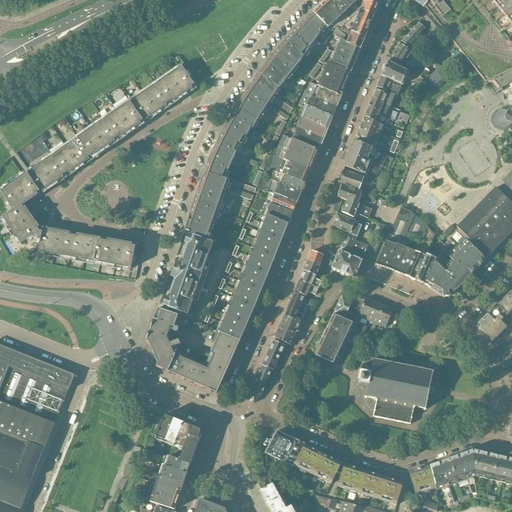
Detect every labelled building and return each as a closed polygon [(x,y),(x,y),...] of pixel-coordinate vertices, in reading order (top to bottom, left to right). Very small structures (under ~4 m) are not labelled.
[(359,51),(372,18),(358,12),(362,4),(357,0),(327,0),(312,14),(325,28),(324,28),(326,30),(327,29),(335,36),(341,40),(340,42),(345,46),(359,51)] [(357,0),(362,4),(358,12),(372,18),(378,3),(375,0),(357,0)] [(511,0),(421,0),(423,2),(421,5),(424,7),(430,14),(441,28),(485,83),(495,95),(511,80),(511,0)] [(331,35),(326,30),(324,28),(325,28),(312,14),(292,35),(308,50),(315,41),(323,46),(331,35)] [(441,28),(430,14),(423,19),(436,33),(441,28)] [(416,39),(425,29),(418,24),(402,42),(408,48),(411,44),(416,39)] [(285,43),(271,59),(290,74),(298,64),(305,55),(304,55),(308,50),(292,35),(285,43)] [(350,73),(359,51),(345,46),(340,42),(331,65),(350,73)] [(399,44),(389,60),(398,66),(408,51),(399,44)] [(331,52),(327,50),(319,62),(322,65),(331,52)] [(278,90),(290,74),(271,59),(265,67),(259,75),(253,83),(272,97),(278,89),(278,90)] [(387,61),(381,77),(402,86),(403,86),(405,81),(402,80),(405,72),(397,68),(387,61)] [(321,66),(319,65),(317,64),(309,77),(312,79),(321,66)] [(350,73),(331,65),(328,64),(318,88),(340,97),(350,73)] [(181,67),(155,85),(168,103),(171,101),(172,103),(192,89),(190,87),(194,85),(181,67)] [(395,102),(402,86),(381,77),(376,88),(387,93),(388,93),(394,96),(392,101),(395,102)] [(267,105),(272,97),(253,83),(250,88),(242,100),(236,109),(257,121),(267,105)] [(155,85),(129,103),(141,121),(145,119),(146,120),(166,107),(165,105),(168,103),(155,85)] [(309,109),(313,100),(318,88),(309,85),(299,103),(308,106),(307,108),(309,109)] [(340,97),(318,88),(313,100),(335,109),(340,97)] [(390,107),(392,101),(394,96),(388,93),(387,93),(387,95),(376,90),(372,99),(389,106),(390,107)] [(296,93),(291,102),(295,104),(300,95),(296,93)] [(126,97),(114,105),(117,110),(129,102),(126,97)] [(292,110),(276,98),(273,103),(290,114),(292,110)] [(386,114),(389,106),(372,99),(364,117),(385,125),(386,121),(378,118),(379,115),(384,117),(386,114)] [(335,109),(313,100),(309,109),(331,118),(335,109)] [(129,103),(104,120),(117,138),(119,137),(120,138),(126,134),(140,125),(139,123),(141,121),(129,103)] [(511,104),(507,111),(504,110),(502,110),(501,110),(499,110),(498,110),(497,110),(496,111),(495,112),(494,113),(493,114),(492,115),(491,116),(491,118),(491,119),(490,120),(490,121),(491,122),(491,123),(491,124),(492,125),(492,126),(493,127),(494,128),(495,129),(496,130),(497,130),(498,131),(500,131),(501,131),(502,131),(504,131),(505,131),(506,130),(507,129),(509,128),(511,130),(511,171),(502,182),(511,191),(511,104)] [(288,117),(272,106),(269,109),(286,121),(288,117)] [(331,118),(309,109),(307,108),(302,121),(327,130),(331,118)] [(252,129),(256,121),(257,121),(236,109),(231,118),(227,127),(222,136),(230,141),(239,145),(241,146),(251,129),(252,129)] [(406,124),(409,116),(401,113),(398,121),(406,124)] [(385,126),(385,125),(364,117),(361,125),(381,133),(384,126),(385,126)] [(117,138),(104,120),(79,138),(91,156),(93,154),(94,156),(114,142),(113,141),(117,138)] [(282,121),(275,135),(279,136),(286,123),(282,121)] [(327,130),(302,121),(298,132),(322,141),(327,130)] [(381,133),(361,125),(358,133),(378,141),(381,133)] [(322,141),(298,132),(294,141),(318,151),(322,141)] [(378,141),(358,133),(355,141),(364,145),(375,150),(378,141)] [(229,168),(234,157),(236,158),(239,152),(237,150),(239,145),(230,141),(222,136),(217,145),(211,157),(206,173),(214,176),(224,180),(226,175),(229,176),(232,169),(229,168)] [(318,151),(294,141),(283,136),(278,147),(290,152),(314,161),(318,151)] [(274,137),(267,150),(271,152),(278,139),(274,137)] [(79,138),(52,156),(65,174),(68,172),(69,174),(88,160),(87,158),(91,156),(79,138)] [(355,141),(344,167),(365,175),(375,150),(364,145),(355,141)] [(389,152),(394,154),(398,143),(394,141),(389,152)] [(50,150),(53,155),(65,146),(62,142),(50,150)] [(314,161),(290,152),(278,147),(274,153),(273,156),(278,158),(310,171),(314,161)] [(387,157),(375,150),(365,175),(375,179),(386,160),(387,157)] [(43,162),(32,170),(26,174),(38,192),(41,190),(43,192),(62,178),(61,176),(65,174),(52,156),(50,154),(41,160),(43,162)] [(265,155),(259,169),(263,171),(269,157),(265,155)] [(305,184),(310,171),(278,158),(275,165),(272,171),(277,173),(283,175),(305,184)] [(343,169),(337,184),(340,186),(341,185),(362,193),(358,192),(364,176),(343,169)] [(259,171),(252,188),(255,189),(262,173),(259,171)] [(214,176),(206,173),(198,194),(222,202),(229,182),(224,180),(214,176)] [(305,184),(283,175),(277,173),(276,177),(281,179),(279,184),(301,193),(305,184)] [(26,174),(20,178),(3,190),(4,191),(1,194),(13,211),(13,212),(21,207),(37,196),(35,194),(38,192),(26,174)] [(267,192),(271,181),(263,178),(259,189),(267,192)] [(255,189),(252,188),(232,181),(230,185),(254,193),(255,189)] [(301,193),(279,184),(271,181),(267,192),(275,195),(297,204),(301,193)] [(341,185),(340,186),(337,197),(346,201),(347,200),(357,204),(362,193),(341,185)] [(412,185),(408,196),(412,198),(417,187),(412,185)] [(253,196),(230,188),(228,193),(251,201),(253,196)] [(511,232),(511,204),(495,188),(456,228),(487,258),(511,232)] [(297,204),(275,195),(267,192),(259,189),(255,198),(266,202),(271,204),(293,213),(297,204)] [(222,202),(198,194),(191,214),(215,222),(222,202)] [(261,214),(266,202),(255,198),(251,209),(254,210),(261,214)] [(372,210),(360,205),(357,204),(347,200),(346,201),(347,201),(342,212),(354,218),(356,214),(368,219),(372,210)] [(293,213),(271,204),(266,202),(261,214),(266,216),(267,216),(288,225),(293,213)] [(21,207),(13,212),(13,211),(2,218),(21,245),(33,236),(40,241),(41,232),(39,232),(37,229),(38,228),(25,208),(23,209),(21,207)] [(426,227),(411,212),(402,209),(397,220),(416,229),(424,232),(426,227)] [(215,222),(191,214),(185,231),(189,232),(188,235),(211,244),(213,240),(209,238),(215,222)] [(357,237),(361,227),(359,226),(360,224),(336,214),(333,227),(347,233),(357,237)] [(288,225),(267,216),(260,233),(281,242),(288,225)] [(413,236),(416,229),(397,220),(386,242),(396,246),(396,245),(399,238),(403,237),(405,238),(408,239),(410,234),(413,236)] [(447,237),(454,230),(450,226),(443,233),(438,238),(442,241),(446,236),(447,237)] [(427,256),(433,241),(435,236),(426,227),(424,232),(417,248),(415,252),(404,276),(416,281),(427,256)] [(70,233),(46,229),(46,231),(42,230),(41,232),(40,241),(38,252),(69,258),(73,236),(69,235),(70,233)] [(417,248),(424,232),(416,229),(413,236),(410,234),(408,239),(409,240),(415,242),(413,246),(417,248)] [(281,242),(260,233),(253,249),(275,258),(281,242)] [(363,261),(369,246),(367,245),(368,241),(361,238),(360,242),(356,241),(357,237),(347,233),(339,252),(332,268),(355,278),(361,263),(362,263),(363,261)] [(100,239),(77,235),(76,237),(73,236),(69,258),(100,263),(104,242),(100,241),(100,239)] [(165,297),(162,306),(187,314),(212,244),(211,244),(188,235),(187,235),(184,243),(187,245),(180,264),(176,262),(170,278),(175,279),(168,298),(165,297)] [(395,272),(405,249),(409,240),(408,239),(405,238),(403,237),(399,238),(396,245),(396,246),(386,242),(375,265),(386,269),(395,272)] [(131,245),(107,240),(107,242),(104,242),(100,263),(131,269),(135,247),(131,247),(131,245)] [(404,276),(415,252),(417,248),(413,246),(415,242),(409,240),(405,249),(395,272),(404,276)] [(485,260),(466,241),(461,247),(459,245),(453,252),(454,253),(449,258),(452,261),(468,277),(476,269),(485,260)] [(441,260),(448,247),(444,245),(437,258),(441,260)] [(275,258),(253,249),(246,266),(268,275),(275,258)] [(311,252),(307,262),(319,266),(322,256),(311,252)] [(427,256),(416,281),(425,286),(426,283),(435,263),(436,260),(427,256)] [(440,262),(446,268),(449,264),(444,259),(440,262)] [(449,297),(468,277),(452,261),(446,268),(448,270),(446,273),(432,290),(438,294),(443,298),(449,297)] [(307,262),(303,271),(315,276),(319,266),(307,262)] [(432,290),(446,273),(435,263),(426,283),(425,286),(432,290)] [(268,275),(246,266),(239,283),(261,292),(268,275)] [(315,276),(303,271),(299,281),(318,289),(321,282),(313,279),(315,276)] [(318,289),(299,281),(294,292),(304,296),(306,297),(308,293),(315,296),(318,289)] [(261,292),(239,283),(233,299),(255,308),(261,292)] [(294,292),(284,316),(300,323),(303,316),(297,313),(304,296),(294,292)] [(341,297),(338,304),(334,313),(345,318),(352,302),(341,297)] [(365,299),(364,301),(356,298),(352,308),(360,311),(358,317),(367,321),(374,303),(365,299)] [(511,305),(504,298),(496,306),(506,315),(511,321),(511,305)] [(255,308),(233,299),(226,315),(247,324),(255,308)] [(383,307),(374,303),(367,321),(376,324),(383,307)] [(502,320),(506,315),(496,306),(478,324),(478,330),(490,344),(508,325),(502,320)] [(393,310),(383,307),(376,324),(385,328),(393,310)] [(233,356),(239,342),(240,342),(219,333),(213,348),(210,355),(213,356),(207,368),(206,368),(206,369),(183,359),(175,355),(172,348),(180,345),(178,341),(170,344),(167,337),(171,327),(173,328),(178,316),(157,309),(147,339),(145,343),(149,344),(157,364),(156,367),(160,369),(216,394),(233,356)] [(247,324),(226,315),(218,332),(240,341),(247,324)] [(333,364),(352,324),(333,315),(314,356),(333,364)] [(300,323),(284,316),(274,338),(290,346),(300,323)] [(398,339),(403,341),(409,326),(403,325),(398,339)] [(274,340),(262,366),(272,370),(273,371),(285,345),(274,340)] [(499,351),(506,348),(502,342),(496,346),(499,351)] [(499,362),(511,354),(511,345),(494,355),(499,362)] [(0,346),(0,399),(56,422),(74,376),(0,346)] [(511,354),(499,362),(504,369),(511,364),(511,354)] [(423,368),(421,368),(421,370),(414,368),(414,367),(412,366),(412,368),(405,366),(405,365),(403,364),(402,366),(395,364),(395,363),(393,362),(393,364),(385,362),(385,361),(383,360),(383,362),(375,360),(374,359),(372,360),(374,362),(372,369),(369,368),(369,367),(367,366),(367,368),(362,367),(361,365),(360,366),(361,368),(358,385),(356,387),(357,388),(358,388),(362,388),(362,390),(364,390),(364,389),(367,389),(366,397),(364,398),(365,400),(367,398),(366,405),(370,410),(374,410),(373,416),(410,425),(414,409),(415,407),(423,409),(425,411),(426,410),(425,408),(426,401),(427,401),(428,399),(426,399),(427,394),(431,395),(433,388),(429,387),(430,383),(432,383),(432,381),(430,381),(432,373),(434,372),(433,371),(431,372),(422,370),(423,368)] [(262,366),(246,401),(253,404),(261,395),(272,370),(262,366)] [(0,430),(42,447),(45,448),(48,441),(56,422),(0,399),(0,430)] [(164,418),(159,416),(152,434),(156,436),(164,418)] [(165,416),(164,418),(156,436),(155,440),(164,444),(173,419),(165,416)] [(182,423),(173,419),(164,444),(174,448),(182,423)] [(191,427),(182,423),(174,448),(170,458),(180,461),(191,427)] [(199,430),(191,427),(180,461),(190,465),(201,435),(200,434),(199,432),(199,430)] [(0,511),(19,511),(21,509),(20,509),(32,480),(44,452),(45,448),(42,447),(0,430),(0,511)] [(294,440),(277,432),(266,454),(283,463),(294,440)] [(304,445),(294,440),(283,463),(293,468),(294,466),(304,445)] [(312,475),(323,455),(304,445),(294,466),(312,475)] [(473,477),(479,452),(473,451),(459,456),(467,480),(473,478),(473,477)] [(482,479),(488,454),(479,452),(473,477),(482,479)] [(492,481),(498,457),(488,454),(482,479),(492,481)] [(331,485),(341,464),(323,455),(312,475),(331,485)] [(467,480),(459,456),(449,459),(457,484),(467,480)] [(190,465),(180,461),(170,458),(167,457),(166,461),(163,460),(161,465),(162,465),(187,474),(190,465)] [(502,484),(507,459),(498,457),(492,481),(502,484)] [(457,484),(449,459),(439,463),(447,487),(457,484)] [(511,485),(511,459),(507,459),(502,484),(511,486),(511,485)] [(447,487),(439,463),(430,466),(436,489),(436,491),(447,487)] [(128,464),(123,475),(127,477),(132,466),(128,464)] [(187,474),(162,465),(158,474),(184,483),(187,474)] [(357,493),(364,471),(344,465),(337,487),(357,493)] [(436,489),(430,466),(409,473),(410,476),(413,488),(415,495),(436,489)] [(135,467),(124,493),(129,494),(139,469),(135,467)] [(376,500),(383,478),(364,471),(357,493),(376,500)] [(184,483),(158,474),(155,483),(181,492),(184,483)] [(268,477),(257,483),(261,491),(272,485),(268,477)] [(402,488),(403,484),(383,478),(376,500),(396,506),(398,499),(402,488)] [(122,479),(117,490),(121,492),(126,481),(122,479)] [(181,492),(155,483),(152,492),(178,501),(181,492)] [(272,485),(261,491),(260,492),(270,511),(282,511),(286,510),(272,485)] [(178,501),(152,492),(149,502),(174,510),(178,501)] [(331,501),(316,496),(314,502),(315,505),(328,509),(331,501)] [(200,500),(195,511),(225,511),(224,510),(200,500)] [(433,511),(436,511),(438,506),(425,502),(423,509),(433,511)] [(344,503),(340,511),(360,511),(362,508),(344,503)]
